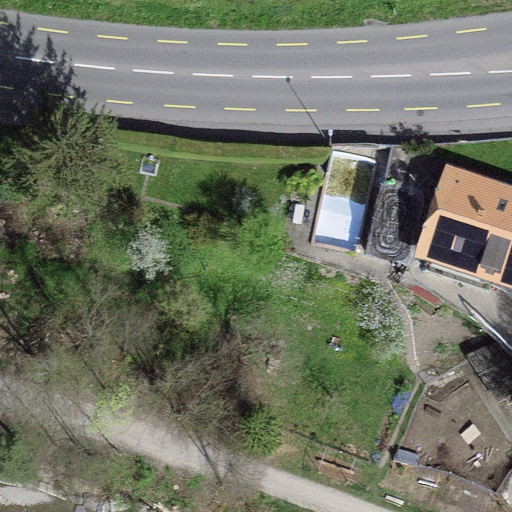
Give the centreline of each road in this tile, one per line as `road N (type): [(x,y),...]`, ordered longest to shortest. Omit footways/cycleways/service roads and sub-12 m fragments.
road 1 (primary): [(0,58),(181,77),(511,64)]
road 2 (track): [(369,511),(0,386)]
